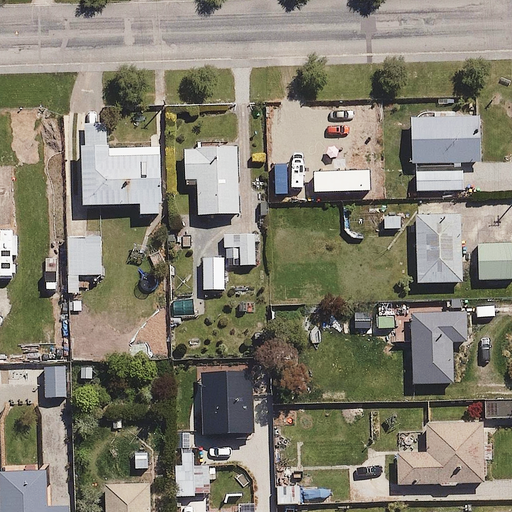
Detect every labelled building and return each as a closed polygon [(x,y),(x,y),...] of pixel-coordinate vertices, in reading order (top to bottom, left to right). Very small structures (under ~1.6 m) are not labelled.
[(458,108),(412,110),(415,192),(465,190),(464,164),(485,163),(483,118),(458,119),(458,108)] [(163,146),(84,149),(86,208),(143,206),(143,218),(165,217),(163,146)] [(241,146),(185,148),(186,187),(201,187),(201,217),(243,216),(241,146)] [(463,211),(418,211),(419,287),(464,286),(463,211)] [(402,215),(384,216),(385,231),(402,230),(402,215)] [(103,232),(63,233),(65,298),(81,298),(80,277),(105,276),(103,232)] [(257,235),(221,235),(221,259),(241,259),(241,267),(257,267),(257,235)] [(511,241),(480,243),(482,281),(511,279),(511,241)] [(228,261),(204,261),(205,291),(228,291),(228,261)] [(414,299),(416,388),(457,386),(456,347),(472,346),(471,313),(461,313),(461,298),(414,299)] [(162,315),(142,317),(145,353),(165,352),(162,315)] [(69,364),(46,365),(47,400),(71,399),(69,364)] [(511,402),(485,403),(485,420),(511,419),(511,402)] [(485,423),(426,423),(426,455),(405,455),(405,490),(485,490),(485,423)] [(183,466),(175,466),(177,499),(209,498),(206,436),(181,437),(183,466)] [(3,511),(71,511),(71,508),(51,508),(51,470),(3,471),(3,511)] [(153,511),(153,484),(106,485),(106,511),(153,511)] [(275,485),(276,504),(317,504),(317,484),(275,485)]
